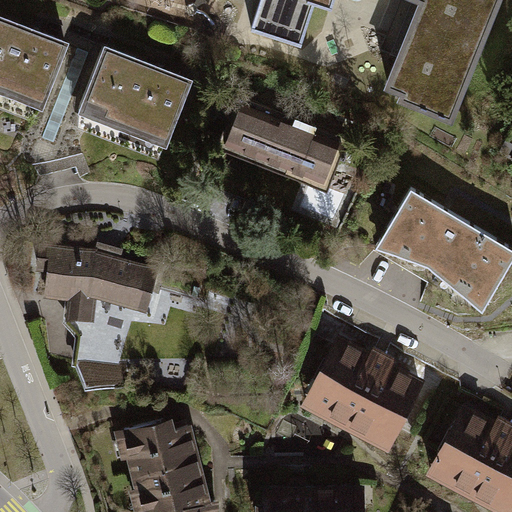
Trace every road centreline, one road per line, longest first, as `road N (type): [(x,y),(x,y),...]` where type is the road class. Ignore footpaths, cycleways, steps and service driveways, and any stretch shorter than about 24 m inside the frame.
road 1 (residential): [(0,223),(50,202),(96,195),(152,205),(337,283),(486,362)]
road 2 (residential): [(48,511),(64,473),(0,317)]
